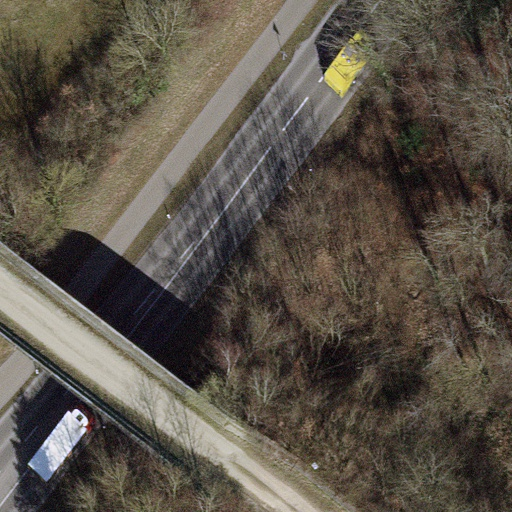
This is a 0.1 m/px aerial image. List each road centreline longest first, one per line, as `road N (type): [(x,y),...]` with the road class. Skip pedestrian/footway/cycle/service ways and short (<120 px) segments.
road 1 (tertiary): [(380,0),(0,502)]
road 2 (track): [(0,287),(290,511)]
